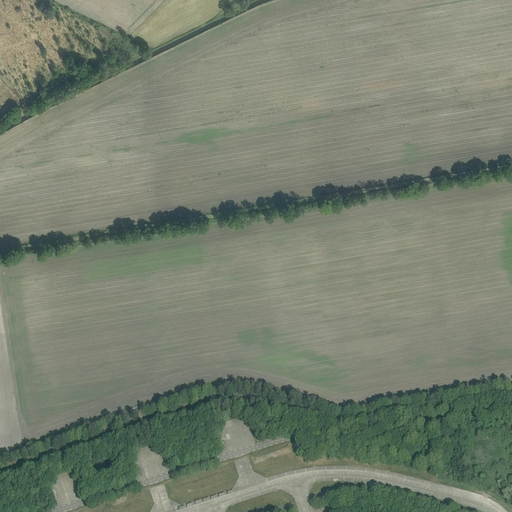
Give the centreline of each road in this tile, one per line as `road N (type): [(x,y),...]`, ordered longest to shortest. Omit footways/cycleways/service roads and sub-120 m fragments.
road 1 (track): [(511,165),(0,251)]
road 2 (unclassified): [(53,511),(281,438),(511,407)]
